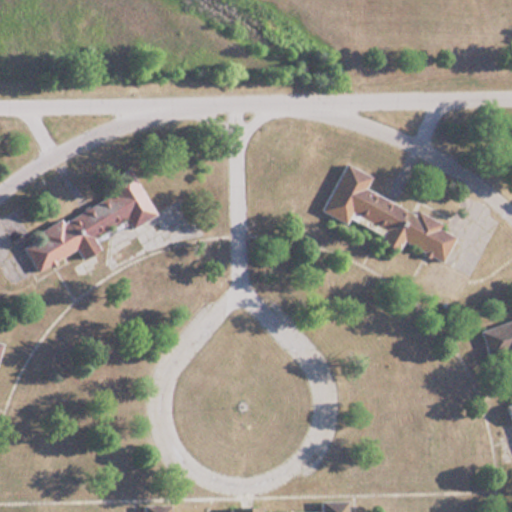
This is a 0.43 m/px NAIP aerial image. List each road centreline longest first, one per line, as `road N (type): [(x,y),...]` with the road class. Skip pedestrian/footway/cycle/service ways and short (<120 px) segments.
road 1 (residential): [(267,316),(236,293),(164,369),(160,429),(175,458),(203,476),(235,485),(290,466),(320,413),(313,361),(267,316)]
road 2 (residential): [(0,106),(511,97)]
road 3 (residential): [(234,102),(236,293)]
